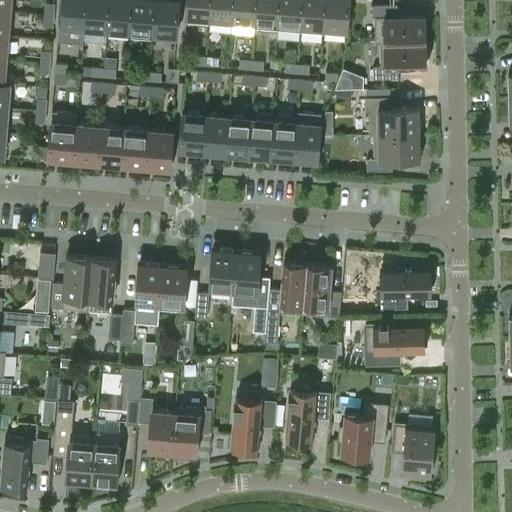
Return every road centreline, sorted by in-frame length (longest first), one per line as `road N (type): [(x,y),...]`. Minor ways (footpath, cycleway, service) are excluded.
road 1 (residential): [(0,190),(458,231)]
road 2 (residential): [(150,511),(238,482),(309,487),(428,511)]
road 3 (residential): [(466,511),(458,231)]
road 4 (residential): [(458,231),(452,0)]
